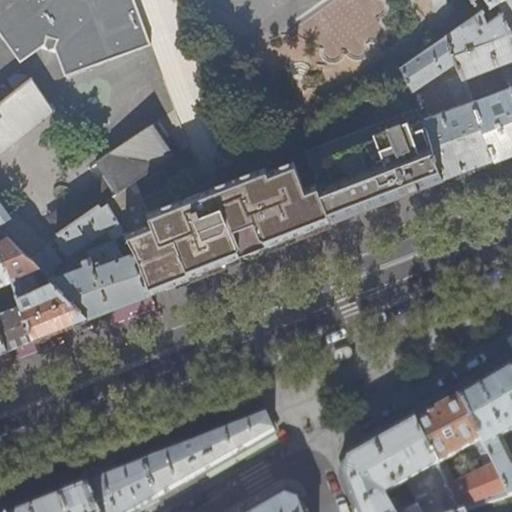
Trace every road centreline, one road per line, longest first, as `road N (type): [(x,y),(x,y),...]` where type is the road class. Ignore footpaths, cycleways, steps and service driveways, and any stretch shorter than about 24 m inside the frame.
road 1 (primary): [(511,206),(0,406)]
road 2 (primary): [(0,462),(511,270)]
road 3 (residential): [(329,511),(300,462),(199,511)]
